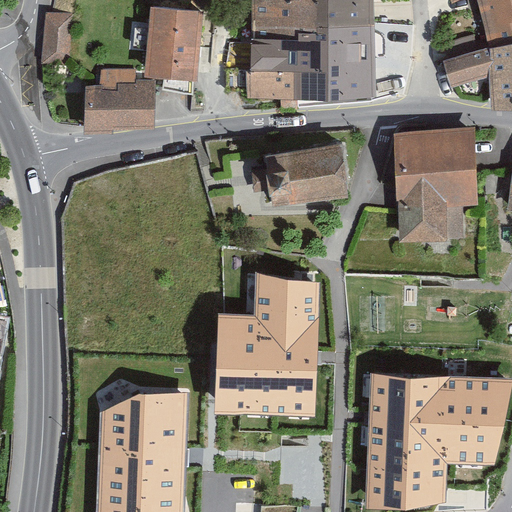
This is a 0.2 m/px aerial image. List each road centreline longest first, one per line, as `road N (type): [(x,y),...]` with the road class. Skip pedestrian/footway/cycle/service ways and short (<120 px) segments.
road 1 (residential): [(25,157),(383,115)]
road 2 (primary): [(33,511),(43,380),(39,236),(25,157)]
road 3 (residential): [(383,115),(360,197),(331,260)]
road 4 (residential): [(383,115),(511,117)]
